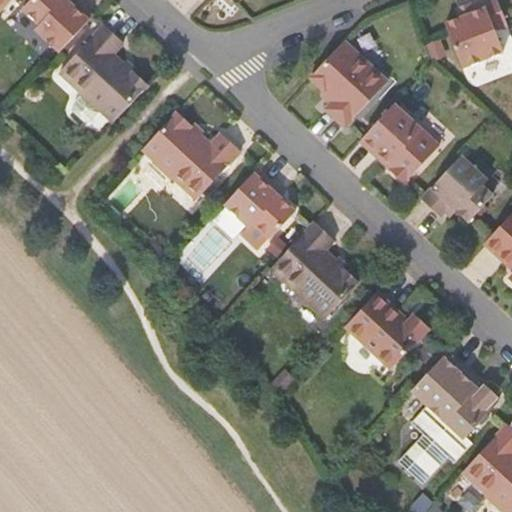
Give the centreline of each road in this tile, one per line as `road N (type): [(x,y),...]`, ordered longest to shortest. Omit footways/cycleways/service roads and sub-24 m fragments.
road 1 (track): [(0,151),(108,259),(166,368),(230,430),(284,511)]
road 2 (residential): [(511,353),(224,68)]
road 3 (residential): [(335,0),(263,27),(224,68)]
